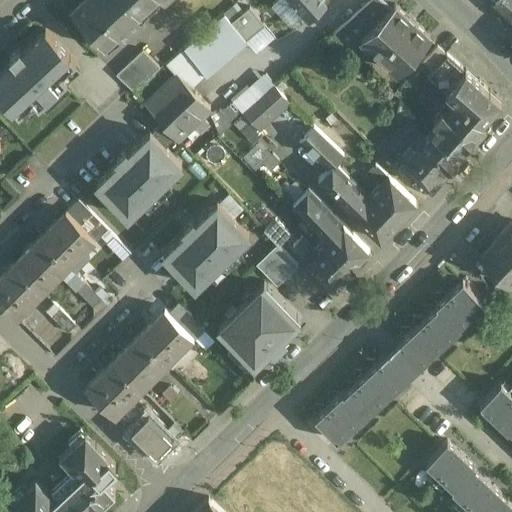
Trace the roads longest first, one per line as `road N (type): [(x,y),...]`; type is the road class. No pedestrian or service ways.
road 1 (residential): [(0,317),(177,491)]
road 2 (unclassified): [(358,312),(511,143)]
road 3 (residential): [(511,463),(358,312)]
road 4 (residential): [(379,511),(268,401)]
road 5 (unclassified): [(177,491),(268,401)]
road 6 (unclassified): [(268,401),(358,312)]
